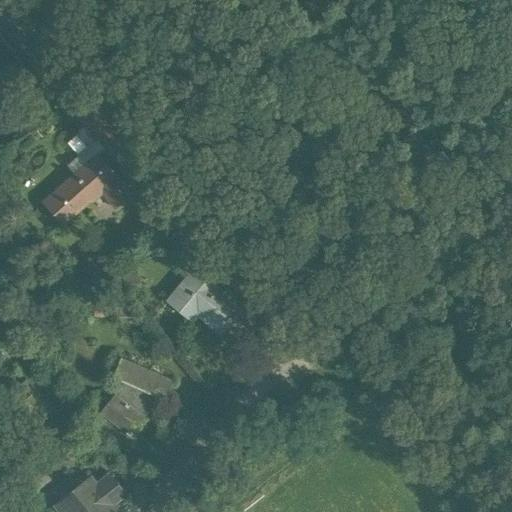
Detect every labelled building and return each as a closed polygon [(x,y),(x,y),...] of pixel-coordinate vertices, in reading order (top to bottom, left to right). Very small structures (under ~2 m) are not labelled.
[(45,3),(11,32),(21,43),(20,44),(24,48),(25,47),(33,57),(66,28),(45,3)] [(89,106),(77,117),(88,130),(100,119),(89,106)] [(100,119),(88,130),(105,149),(118,138),(100,119)] [(98,154),(44,201),(59,218),(87,193),(94,201),(103,193),(115,207),(132,193),(98,154)] [(220,288),(196,268),(168,301),(183,313),(192,303),(200,310),(198,313),(221,333),(241,308),(219,290),(220,288)] [(172,382),(122,360),(115,376),(127,381),(103,412),(128,431),(126,433),(130,436),(131,434),(133,435),(145,419),(145,417),(155,393),(165,398),(172,382)] [(27,384),(2,403),(22,428),(47,409),(27,384)] [(91,477),(56,505),(61,511),(116,511),(118,511),(112,504),(125,494),(110,475),(97,485),(91,477)]
